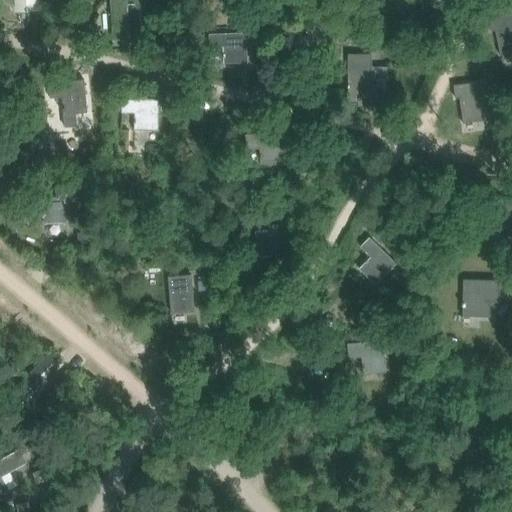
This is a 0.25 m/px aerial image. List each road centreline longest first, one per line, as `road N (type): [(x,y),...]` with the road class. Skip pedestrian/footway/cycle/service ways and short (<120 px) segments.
road 1 (track): [(0,19),(511,160)]
road 2 (track): [(455,0),(343,210),(236,358),(191,395),(147,403)]
